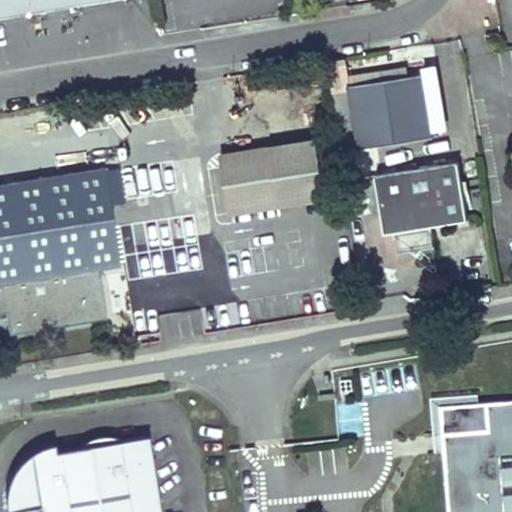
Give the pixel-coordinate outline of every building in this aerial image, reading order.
[(0,0),(0,18),(112,0),(0,0)] [(426,77),(331,93),(341,154),(436,139),(426,77)] [(220,154),(229,213),(326,197),(316,138),(220,154)] [(461,165),(377,179),(386,233),(397,231),(400,254),(412,252),(420,258),(425,250),(437,248),(433,227),(470,221),(461,165)] [(103,166),(0,182),(0,312),(6,312),(10,334),(106,318),(98,269),(120,265),(110,205),(125,202),(119,167),(104,170),(103,166)] [(511,511),(511,400),(435,406),(444,511),(511,511)] [(360,401),(338,402),(339,432),(361,431),(360,401)] [(157,511),(146,437),(53,452),(52,444),(39,448),(29,453),(21,460),(13,470),(7,483),(4,502),(5,511),(36,505),(36,511),(157,511)]
